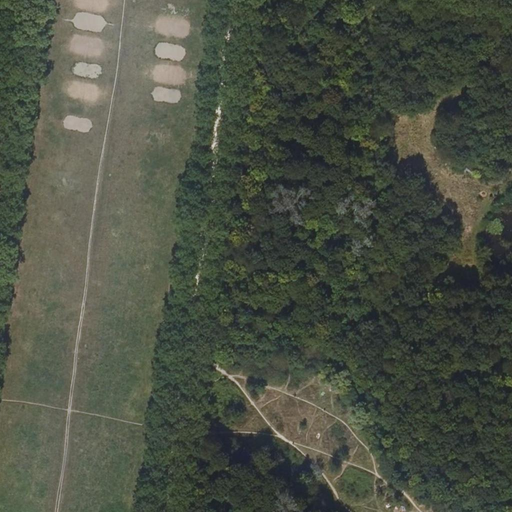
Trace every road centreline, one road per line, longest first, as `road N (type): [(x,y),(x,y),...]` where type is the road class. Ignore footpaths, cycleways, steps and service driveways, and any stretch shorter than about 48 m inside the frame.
road 1 (track): [(238,0),(164,511)]
road 2 (track): [(0,170),(24,0)]
